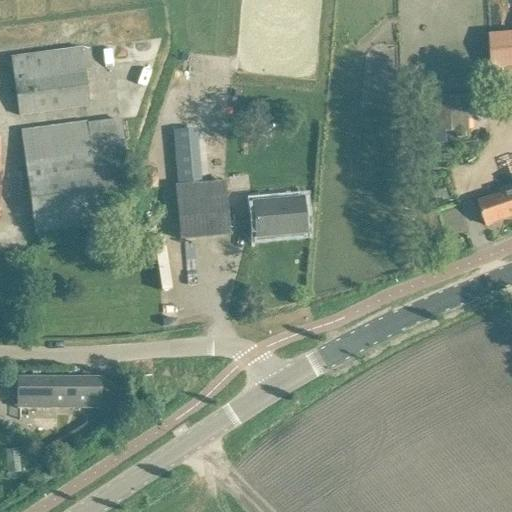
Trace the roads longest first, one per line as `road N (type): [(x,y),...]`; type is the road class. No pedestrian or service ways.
road 1 (unclassified): [(275,387),(251,354),(234,348),(0,353)]
road 2 (tertiary): [(275,387),(511,267)]
road 3 (tertiary): [(85,511),(275,387)]
